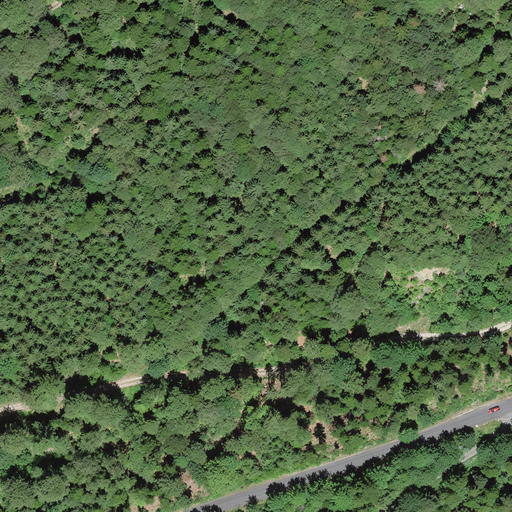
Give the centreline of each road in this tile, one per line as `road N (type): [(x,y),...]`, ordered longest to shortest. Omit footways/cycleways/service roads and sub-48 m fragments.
road 1 (track): [(511,324),(459,338),(390,342),(292,369),(144,379),(0,414)]
road 2 (tertiary): [(207,511),(511,406)]
